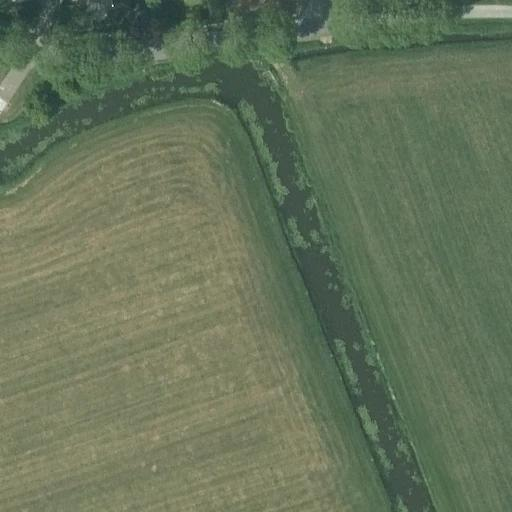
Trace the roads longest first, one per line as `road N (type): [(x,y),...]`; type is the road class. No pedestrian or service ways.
road 1 (residential): [(323,27),(89,56),(0,45)]
road 2 (unclassified): [(323,27),(511,11)]
